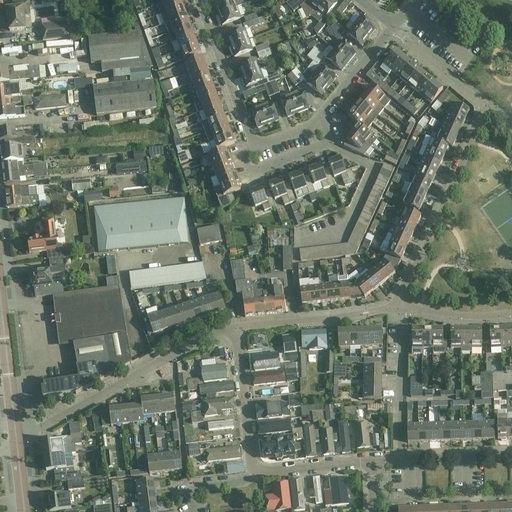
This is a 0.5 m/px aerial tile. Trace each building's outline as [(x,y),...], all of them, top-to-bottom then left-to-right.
[(161,16),(162,15),(183,7),(180,0),(172,0),(162,4),(157,6),(161,16)] [(228,0),(214,6),(218,16),(237,9),(233,0),(228,0)] [(290,0),(286,4),(290,9),(300,0),(290,0)] [(304,0),(300,0),(290,9),(293,13),(300,8),(303,10),(305,9),(309,18),(312,17),(325,0),(311,0),(308,5),(306,3),(304,0)] [(314,31),(318,35),(332,17),(328,14),(337,4),(332,0),(325,0),(312,17),(320,23),(314,31)] [(346,0),(338,10),(336,13),(341,16),(351,4),(346,0)] [(7,10),(10,32),(25,30),(23,9),(29,9),(29,2),(13,4),(13,10),(7,10)] [(165,24),(186,16),(183,7),(162,15),(165,24)] [(237,9),(218,16),(222,26),(240,19),(237,9)] [(244,19),(246,25),(258,20),(256,15),(244,19)] [(169,34),(173,33),(190,26),(186,16),(165,24),(169,34)] [(360,18),(354,26),(369,38),(376,30),(360,18)] [(243,26),(245,31),(260,26),(258,20),(246,25),(243,26)] [(369,38),(354,26),(350,23),(346,28),(346,29),(349,32),(346,35),(362,47),(369,38)] [(41,26),(43,42),(69,40),(67,24),(41,26)] [(335,24),(331,29),(336,32),(341,37),(345,32),(335,24)] [(173,33),(177,42),(194,36),(190,26),(173,33)] [(331,29),(327,33),(332,37),(336,32),(331,29)] [(226,37),(230,48),(249,41),(245,31),(226,37)] [(91,65),(101,64),(102,74),(153,68),(142,33),(88,39),(91,65)] [(177,42),(180,52),(197,46),(194,36),(177,42)] [(511,56),(511,38),(510,37),(502,50),(511,56)] [(249,41),(230,48),(234,58),(252,51),(249,41)] [(340,42),(333,51),(349,63),(356,55),(340,42)] [(255,49),(257,55),(269,50),(267,45),(255,49)] [(197,46),(180,52),(184,62),(201,55),(197,46)] [(349,63),(333,51),(329,47),(323,55),(315,49),(311,53),(321,61),(324,57),(326,59),(326,60),(334,66),(342,72),(349,63)] [(151,52),(155,61),(161,59),(157,50),(151,52)] [(269,50),(257,55),(259,60),(271,56),(269,50)] [(388,76),(391,72),(403,58),(395,51),(380,69),(388,76)] [(321,61),(311,53),(307,58),(313,63),(307,71),(328,88),(335,80),(318,65),(321,61)] [(185,64),(189,74),(206,68),(202,58),(185,64)] [(391,72),(399,79),(411,64),(403,58),(391,72)] [(164,69),(162,63),(161,59),(155,61),(158,71),(164,69)] [(238,67),(241,78),(260,70),(256,60),(238,67)] [(399,79),(407,85),(419,71),(411,64),(399,79)] [(0,83),(3,83),(10,83),(40,80),(39,68),(29,69),(29,67),(13,68),(13,70),(2,71),(0,71),(0,83)] [(189,74),(192,84),(209,77),(206,68),(189,74)] [(260,70),(241,78),(245,88),(264,81),(260,70)] [(291,74),(300,84),(304,80),(306,84),(322,97),(328,88),(307,71),(302,77),(296,70),(291,74)] [(407,85),(415,92),(427,77),(419,71),(407,85)] [(296,87),(300,84),(291,74),(287,77),(296,87)] [(268,85),(269,84),(275,82),(280,80),(278,75),(266,79),(268,85)] [(192,95),(196,93),(213,87),(209,77),(192,84),(188,85),(192,95)] [(415,92),(423,98),(435,84),(427,77),(415,92)] [(163,95),(167,93),(173,91),(169,82),(160,85),(163,95)] [(280,94),(275,82),(269,84),(274,96),(280,94)] [(0,100),(20,99),(23,98),(24,98),(33,98),(32,93),(22,93),(21,87),(11,88),(10,83),(3,83),(0,83),(0,100)] [(94,89),(97,117),(156,111),(154,83),(94,89)] [(386,86),(383,83),(378,88),(382,91),(386,95),(390,90),(386,86)] [(269,84),(268,85),(264,86),(268,98),(274,96),(269,84)] [(435,84),(423,98),(431,105),(443,90),(435,84)] [(196,93),(200,103),(217,96),(213,87),(196,93)] [(372,87),(366,95),(384,110),(391,102),(372,87)] [(254,90),(252,91),(242,94),(244,100),(257,96),(254,90)] [(398,96),(390,90),(386,95),(394,101),(398,96)] [(301,92),(291,95),(298,114),(308,110),(301,92)] [(35,101),(36,112),(66,108),(65,98),(47,100),(46,95),(40,95),(41,101),(35,101)] [(298,114),(291,95),(281,99),(284,109),(288,118),(298,114)] [(366,95),(360,102),(378,117),(384,110),(366,95)] [(198,114),(203,112),(220,106),(217,96),(200,103),(194,105),(198,114)] [(406,103),(398,96),(394,101),(402,108),(406,103)] [(0,100),(0,111),(15,110),(15,105),(20,104),(20,99),(0,100)] [(360,102),(354,109),(372,124),(378,117),(360,102)] [(271,103),(261,107),(268,125),(278,122),(271,103)] [(414,109),(406,103),(402,108),(406,111),(410,114),(414,109)] [(452,104),(448,114),(465,122),(469,112),(452,104)] [(203,112),(207,122),(224,116),(220,106),(203,112)] [(268,125),(261,107),(251,111),(258,129),(268,125)] [(15,110),(0,111),(0,120),(25,118),(24,109),(15,110)] [(347,117),(358,126),(361,128),(362,128),(366,132),(372,124),(354,109),(347,117)] [(175,119),(172,113),(168,115),(170,121),(169,121),(170,125),(177,122),(175,119)] [(448,114),(443,123),(460,131),(465,122),(448,114)] [(207,122),(210,132),(227,125),(224,116),(207,122)] [(443,123),(439,132),(456,140),(460,131),(443,123)] [(205,133),(209,143),(231,135),(227,125),(210,132),(205,133)] [(358,126),(352,133),(371,148),(377,141),(366,132),(362,128),(361,128),(358,126)] [(0,142),(6,142),(34,139),(35,138),(35,134),(32,135),(32,133),(16,135),(15,129),(0,130),(0,142)] [(173,138),(175,145),(181,143),(179,137),(186,134),(185,130),(177,133),(173,134),(174,138),(173,138)] [(439,132),(435,142),(448,148),(452,150),(456,140),(439,132)] [(371,148),(352,133),(346,141),(347,141),(344,148),(364,157),(371,148)] [(231,135),(209,143),(212,153),(235,144),(231,135)] [(34,139),(6,142),(6,148),(0,148),(2,164),(24,162),(22,147),(34,146),(34,139)] [(422,147),(427,149),(444,157),(448,148),(435,142),(431,140),(429,146),(424,143),(422,147)] [(410,142),(409,146),(406,151),(412,154),(416,144),(410,142)] [(427,149),(423,159),(440,166),(444,157),(427,149)] [(208,158),(212,168),(231,161),(229,155),(227,155),(225,151),(208,158)] [(182,153),(178,154),(180,165),(188,162),(185,152),(182,153)] [(345,172),(340,158),(328,163),(334,178),(341,176),(345,187),(356,183),(351,170),(345,172)] [(423,159),(418,168),(435,176),(440,166),(423,159)] [(212,168),(216,178),(233,172),(231,168),(234,167),(231,161),(212,168)] [(3,175),(34,173),(47,171),(47,165),(33,167),(23,168),(22,163),(2,166),(3,175)] [(394,170),(384,165),(381,170),(392,175),(394,170)] [(322,171),(321,166),(308,170),(314,186),(321,183),(323,190),(334,186),(328,169),(322,171)] [(95,178),(94,167),(71,170),(72,181),(95,178)] [(418,168),(414,177),(431,185),(435,176),(418,168)] [(392,175),(381,170),(379,176),(389,180),(392,175)] [(210,180),(214,190),(239,181),(236,175),(234,176),(233,172),(216,178),(210,180)] [(34,173),(3,175),(4,186),(20,184),(19,179),(34,177),(34,173)] [(301,173),(289,178),(297,200),(309,195),(312,203),(318,201),(308,176),(303,178),(301,173)] [(389,180),(379,176),(376,181),(387,186),(389,180)] [(407,185),(410,187),(427,194),(431,185),(414,177),(412,183),(408,181),(407,185)] [(90,181),(72,183),(73,192),(91,190),(90,181)] [(239,181),(214,190),(222,210),(230,207),(235,202),(232,195),(241,192),(239,188),(241,187),(239,181)] [(281,181),(269,185),(275,201),(282,198),(285,207),(296,202),(289,184),(283,186),(281,181)] [(387,186),(376,181),(374,186),(385,191),(387,186)] [(385,191),(374,186),(372,192),(382,197),(385,191)] [(5,191),(6,200),(21,199),(30,198),(37,197),(36,187),(29,188),(15,190),(5,191)] [(410,187),(406,196),(423,204),(427,194),(410,187)] [(262,206),(264,212),(275,208),(269,191),(263,193),(261,188),(249,193),(255,208),(262,206)] [(109,190),(110,199),(120,198),(119,189),(109,190)] [(188,192),(191,199),(197,197),(194,190),(188,192)] [(382,197),(372,192),(369,197),(380,202),(382,197)] [(21,199),(6,200),(7,209),(17,208),(46,205),(45,196),(37,197),(30,198),(21,199)] [(423,204),(406,196),(401,205),(418,213),(423,204)] [(380,202),(369,197),(367,203),(377,207),(380,202)] [(94,209),(99,254),(189,245),(184,200),(94,209)] [(377,207),(367,203),(364,208),(375,213),(377,207)] [(292,207),(294,215),(300,213),(297,205),(292,207)] [(321,210),(324,217),(334,213),(332,206),(321,210)] [(375,213),(364,208),(362,213),(372,218),(375,213)] [(405,210),(400,219),(417,227),(421,218),(405,210)] [(372,218),(362,213),(359,219),(370,224),(372,218)] [(309,220),(313,232),(319,230),(315,219),(309,220)] [(370,224),(359,219),(357,224),(367,229),(370,224)] [(400,219),(396,228),(413,235),(417,227),(400,219)] [(29,254),(39,253),(49,252),(50,260),(64,259),(63,250),(57,250),(56,238),(54,221),(43,222),(45,238),(40,238),(32,239),(32,240),(28,241),(29,254)] [(367,229),(357,224),(354,230),(365,234),(367,229)] [(222,243),(219,227),(197,232),(200,247),(222,243)] [(396,228),(393,237),(409,244),(413,235),(396,228)] [(365,234),(354,230),(352,235),(363,239),(365,234)] [(363,239),(352,235),(350,240),(360,245),(363,239)] [(393,237),(389,245),(405,253),(409,244),(393,237)] [(360,245),(350,240),(347,245),(358,250),(360,245)] [(386,255),(401,262),(405,253),(389,245),(384,243),(380,252),(386,255)] [(358,250),(347,245),(355,256),(358,250)] [(283,249),(283,272),(292,271),(292,248),(283,249)] [(193,250),(194,260),(207,259),(206,249),(193,250)] [(386,255),(384,260),(376,267),(387,281),(395,274),(401,262),(386,255)] [(97,259),(100,278),(117,276),(114,257),(97,259)] [(231,263),(234,283),(245,281),(243,262),(231,263)] [(376,267),(368,273),(380,287),(387,281),(376,267)] [(35,287),(62,284),(66,284),(64,269),(50,271),(50,269),(44,270),(44,271),(33,273),(34,278),(32,278),(33,280),(31,281),(32,285),(33,286),(34,287),(35,287)] [(368,273),(361,279),(372,293),(380,287),(368,273)] [(347,277),(338,278),(338,284),(340,302),(350,300),(348,283),(347,277)] [(64,295),(54,296),(57,316),(56,318),(56,325),(58,326),(61,346),(73,344),(77,367),(96,364),(99,382),(132,364),(126,336),(127,336),(118,278),(106,279),(108,290),(64,295)] [(329,279),(329,285),(332,303),(340,302),(338,278),(329,279)] [(361,279),(356,282),(354,279),(350,282),(348,283),(350,300),(350,301),(365,299),(364,299),(372,293),(361,279)] [(318,280),(309,281),(312,305),(321,304),(319,286),(318,280)] [(256,317),(252,287),(251,281),(236,283),(237,294),(242,294),(245,318),(256,317)] [(277,281),(272,282),(273,294),(276,314),(285,313),(285,314),(286,314),(283,289),(278,289),(277,281)] [(312,305),(309,281),(299,282),(302,306),(312,305)] [(269,295),(264,296),(266,316),(276,314),(273,294),(272,282),(268,282),(269,295)] [(64,295),(62,284),(35,287),(36,298),(54,296),(64,295)] [(329,285),(319,286),(321,304),(332,303),(329,285)] [(256,286),(252,287),(256,317),(266,316),(264,296),(263,292),(257,292),(256,286)] [(220,295),(210,298),(216,314),(226,311),(220,295)] [(210,298),(200,302),(205,318),(216,314),(210,298)] [(200,302),(190,305),(195,321),(205,318),(200,302)] [(190,305),(179,308),(185,325),(195,321),(190,305)] [(179,308),(169,312),(174,328),(185,325),(179,308)] [(169,312),(158,315),(164,332),(174,328),(169,312)] [(164,332),(158,315),(148,319),(153,335),(164,332)] [(382,329),(370,330),(372,347),(382,347),(382,329)] [(501,349),(511,348),(510,329),(500,330),(501,349)] [(360,330),(348,331),(349,349),(361,348),(360,330)] [(370,330),(360,330),(361,348),(372,347),(370,330)] [(422,349),(422,330),(412,330),(412,355),(422,355),(422,349)] [(432,330),(422,330),(422,349),(432,349),(432,330)] [(432,330),(432,349),(432,355),(447,355),(447,344),(443,344),(443,330),(432,330)] [(450,349),(461,349),(461,330),(450,330),(450,349)] [(461,330),(461,349),(461,353),(471,353),(471,349),(471,330),(461,330)] [(471,330),(471,349),(482,349),(482,330),(471,330)] [(490,349),(501,349),(500,330),(489,330),(490,349)] [(349,349),(348,331),(338,332),(339,349),(349,349)] [(299,349),(302,349),(316,348),(316,351),(327,351),(326,332),(302,334),(302,343),(299,343),(299,349)] [(284,355),(291,354),(297,353),(295,336),(282,337),(284,355)] [(280,355),(252,359),(254,375),(282,372),(280,355)] [(77,367),(79,374),(80,379),(44,385),(44,388),(42,389),(43,398),(75,393),(76,395),(99,382),(96,364),(77,367)] [(225,368),(201,372),(202,381),(202,385),(228,382),(225,368)] [(364,368),(364,379),(381,380),(382,368),(364,368)] [(186,375),(178,376),(179,384),(179,388),(187,387),(187,382),(187,381),(186,375)] [(277,376),(254,379),(255,385),(278,383),(277,376)] [(472,387),(481,387),(481,380),(480,378),(472,378),(472,387)] [(364,379),(364,390),(381,390),(381,380),(364,379)] [(234,385),(199,389),(199,391),(200,398),(235,394),(234,385)] [(381,390),(364,390),(359,390),(359,400),(364,400),(364,401),(381,401),(381,390)] [(282,391),(257,394),(258,402),(283,400),(282,391)] [(174,396),(162,398),(165,415),(175,414),(174,396)] [(162,398),(152,399),(154,416),(165,415),(162,398)] [(141,406),(143,417),(154,416),(152,399),(141,400),(141,406)] [(235,401),(202,405),(203,418),(237,414),(235,401)] [(141,406),(131,407),(133,425),(144,423),(143,417),(141,406)] [(312,413),(313,424),(319,423),(318,412),(317,406),(309,407),(310,413),(312,413)] [(325,407),(326,422),(335,421),(334,406),(325,407)] [(131,407),(120,409),(122,426),(133,425),(131,407)] [(282,407),(255,410),(256,424),(284,421),(282,407)] [(109,410),(109,411),(100,412),(102,428),(122,426),(120,409),(109,410)] [(508,440),(507,421),(507,416),(497,416),(498,441),(500,441),(501,442),(505,442),(507,440),(508,440)] [(304,435),(303,429),(302,419),(291,421),(292,431),(293,436),(304,435)] [(234,424),(206,427),(207,434),(235,431),(234,424)] [(472,424),(461,425),(462,442),(472,441),(472,424)] [(483,424),(472,424),(472,441),(483,441),(483,424)] [(494,424),(483,424),(483,441),(495,441),(494,424)] [(347,425),(337,426),(341,456),(350,455),(347,425)] [(439,425),(428,426),(429,443),(440,443),(439,425)] [(450,425),(439,425),(440,443),(451,442),(450,425)] [(461,425),(450,425),(451,442),(462,442),(461,425)] [(418,443),(418,426),(407,426),(408,444),(418,443)] [(428,426),(418,426),(418,443),(429,443),(428,426)] [(281,427),(262,429),(262,437),(282,434),(281,427)] [(369,427),(354,428),(357,454),(371,452),(369,427)] [(317,428),(303,429),(304,435),(304,440),(306,460),(321,458),(317,428)] [(42,441),(44,458),(71,454),(71,455),(76,454),(74,446),(82,445),(80,431),(70,432),(70,438),(42,441)] [(332,432),(320,433),(323,458),(335,456),(332,432)] [(228,439),(213,441),(213,448),(228,446),(228,439)] [(293,439),(261,443),(264,460),(296,457),(294,442),(293,439)] [(241,450),(205,454),(206,461),(207,467),(243,463),(241,450)] [(67,482),(81,481),(80,472),(74,473),(71,455),(71,454),(44,458),(46,472),(57,470),(58,475),(56,475),(57,483),(56,483),(56,484),(67,482)] [(180,454),(169,455),(172,473),(182,471),(180,454)] [(169,455),(159,457),(161,474),(172,473),(169,455)] [(161,474),(159,457),(147,458),(149,475),(161,474)] [(207,467),(206,461),(193,462),(194,467),(199,467),(199,471),(207,470),(207,467)] [(220,467),(222,476),(244,473),(243,464),(227,465),(227,466),(220,467)] [(84,480),(81,481),(67,482),(68,491),(83,489),(85,486),(84,480)] [(137,483),(138,494),(155,492),(153,481),(137,483)] [(320,481),(311,482),(312,486),(309,487),(309,494),(314,494),(315,507),(322,506),(320,481)] [(307,511),(304,482),(289,484),(292,511),(307,511)] [(330,494),(324,495),(325,511),(331,510),(342,509),(339,482),(329,483),(330,494)] [(290,511),(287,485),(272,487),(273,498),(266,499),(267,511),(290,511)] [(138,494),(139,505),(156,503),(155,492),(138,494)] [(69,496),(59,497),(49,498),(49,500),(48,502),(49,504),(50,506),(49,507),(49,511),(58,511),(71,510),(69,496)] [(126,511),(157,511),(156,503),(139,505),(132,506),(133,509),(127,510),(126,511)]
